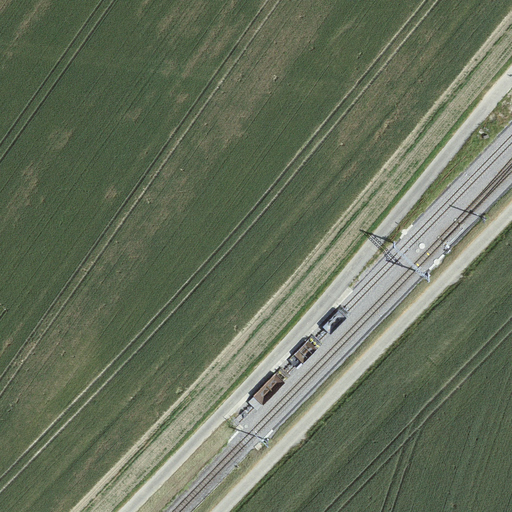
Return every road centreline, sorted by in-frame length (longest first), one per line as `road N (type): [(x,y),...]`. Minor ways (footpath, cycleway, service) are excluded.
road 1 (track): [(511,76),(294,336),(127,511)]
road 2 (track): [(511,214),(221,511)]
